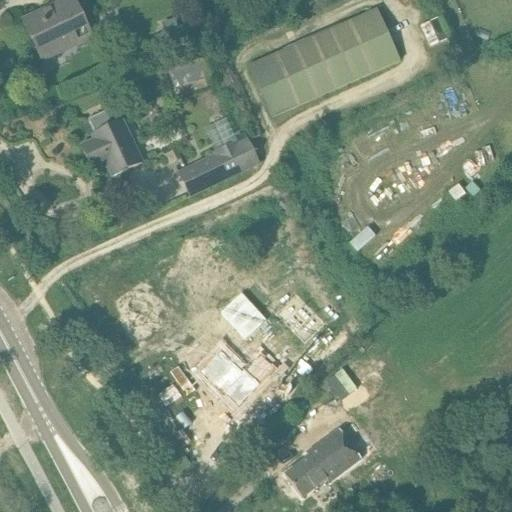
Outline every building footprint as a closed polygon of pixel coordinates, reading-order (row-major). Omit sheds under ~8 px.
[(92,40),(72,0),(70,0),(24,22),(40,57),(41,56),(43,61),(49,64),(59,59),(60,56),(92,40)] [(377,12),(250,68),(272,117),(398,61),(377,12)] [(94,142),(82,148),(91,168),(104,162),(106,166),(112,178),(130,170),(142,164),(123,123),(121,124),(109,129),(102,114),(89,121),(96,136),(92,138),(94,142)] [(179,174),(190,198),(259,165),(248,142),(179,174)] [(300,299),(278,318),(304,352),(326,333),(300,299)] [(222,354),(200,374),(219,399),(221,397),(233,414),(274,378),(262,362),(241,380),(222,354)] [(291,437),(284,428),(275,437),(281,444),(291,437)] [(339,431),(323,443),(307,455),(309,458),(285,477),(302,500),(326,481),(329,484),(361,461),(339,431)]
